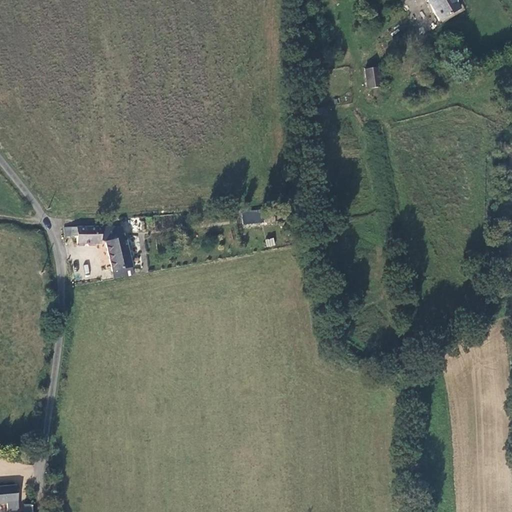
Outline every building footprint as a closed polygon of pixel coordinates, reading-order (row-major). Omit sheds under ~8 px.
[(427,0),(440,21),(459,10),(453,0),(427,0)] [(378,88),(381,68),(367,67),(365,86),(378,88)] [(260,211),(242,211),(242,223),(261,223),(260,211)] [(123,229),(70,231),(72,238),(78,239),(79,246),(107,246),(113,273),(131,269),(123,229)] [(274,237),(265,239),(266,247),(275,245),(274,237)] [(113,273),(115,281),(133,278),(131,269),(113,273)] [(16,511),(15,490),(0,492),(0,508),(5,508),(5,511),(16,511)]
